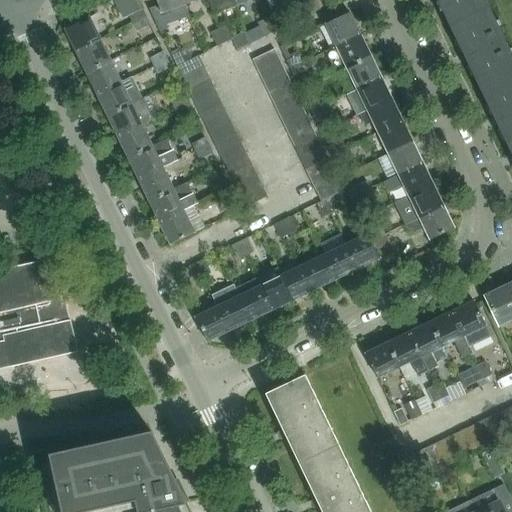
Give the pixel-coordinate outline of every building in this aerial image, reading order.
[(189,19),(184,7),(181,0),(156,0),(159,7),(150,10),(162,33),(168,31),(166,27),(189,19)] [(235,5),(232,0),(207,0),(212,13),(235,5)] [(315,13),(308,0),(307,0),(300,4),(307,17),(315,13)] [(319,0),(308,0),(315,13),(323,9),(319,0)] [(436,0),(444,15),(477,0),(436,0)] [(511,55),(485,0),(477,0),(444,15),(472,73),(511,55)] [(133,24),(146,18),(143,10),(129,16),(133,24)] [(337,48),(362,36),(351,14),(326,25),(337,47),(337,48)] [(277,15),(268,20),(274,33),(284,28),(277,15)] [(77,52),(102,40),(91,18),(66,30),(77,52)] [(146,18),(133,24),(137,32),(150,26),(146,18)] [(274,33),(268,20),(258,25),(265,38),(274,33)] [(226,26),(219,30),(225,44),(233,40),(226,26)] [(225,44),(219,30),(211,34),(218,48),(225,44)] [(336,74),(347,69),(371,57),(362,36),(337,48),(337,47),(325,52),(336,74)] [(87,74),(112,62),(102,40),(77,52),(87,74)] [(253,60),(259,71),(280,61),(275,50),(253,60)] [(178,68),(186,65),(180,51),(171,55),(178,68)] [(150,59),(153,67),(167,61),(163,53),(150,59)] [(511,125),(511,55),(472,73),(500,131),(511,125)] [(291,69),(304,63),(300,56),(287,62),(291,69)] [(347,69),(358,91),(382,79),(371,57),(347,69)] [(200,58),(186,65),(178,68),(183,80),(206,69),(200,58)] [(171,69),(167,61),(153,67),(157,75),(171,69)] [(259,71),(264,82),(286,72),(280,61),(259,71)] [(87,74),(97,95),(122,83),(112,62),(87,74)] [(304,63),(291,69),(295,77),(307,71),(304,63)] [(189,91),(211,80),(206,69),(183,80),(189,91)] [(264,82),(269,93),(291,83),(286,72),(264,82)] [(382,79),(358,91),(368,112),(392,100),(382,79)] [(194,102),(216,91),(211,80),(189,91),(194,102)] [(97,95),(108,117),(133,104),(122,83),(97,95)] [(269,93),(275,104),(296,94),(291,83),(269,93)] [(199,112),(221,102),(216,91),(194,102),(199,112)] [(275,104),(280,115),(301,105),(296,94),(275,104)] [(174,110),(188,104),(184,95),(171,102),(174,110)] [(307,104),(311,113),(325,106),(322,98),(307,104)] [(108,117),(118,138),(143,126),(143,127),(154,121),(144,99),(133,104),(108,117)] [(374,124),(378,134),(403,122),(392,100),(368,112),(361,115),(367,128),(374,124)] [(204,123),(226,113),(221,102),(199,112),(204,123)] [(188,104),(174,110),(178,118),(192,112),(188,104)] [(280,115),(285,126),(307,116),(301,105),(280,115)] [(329,114),(325,106),(311,113),(315,121),(329,114)] [(210,134),(232,123),(226,113),(204,123),(210,134)] [(285,126),(290,137),(312,126),(307,116),(285,126)] [(413,143),(403,122),(378,134),(388,155),(413,143)] [(215,145),(237,134),(232,123),(210,134),(215,145)] [(511,125),(500,131),(511,154),(511,125)] [(143,126),(118,138),(128,159),(153,147),(143,127),(143,126)] [(296,147),(317,137),(312,126),(290,137),(296,147)] [(220,156),(242,145),(237,134),(215,145),(220,156)] [(296,147),(301,158),(322,148),(317,137),(296,147)] [(192,145),(196,153),(209,147),(206,139),(192,145)] [(328,148),(332,156),(346,149),(342,141),(328,148)] [(388,155),(399,177),(423,165),(413,143),(388,155)] [(226,167),(247,156),(242,145),(220,156),(226,167)] [(139,181),(164,169),(180,162),(174,151),(159,159),(153,147),(128,159),(139,181)] [(213,155),(209,147),(196,153),(199,161),(213,155)] [(307,170),(328,160),(322,148),(301,158),(307,170)] [(350,158),(346,149),(332,156),(336,164),(350,158)] [(231,177),(253,167),(247,156),(226,167),(231,177)] [(307,170),(312,181),(333,170),(328,160),(307,170)] [(423,165),(399,177),(386,183),(391,194),(404,187),(409,198),(433,186),(423,165)] [(236,188),(258,178),(253,167),(231,177),(236,188)] [(150,203),(174,191),(164,169),(139,181),(150,203)] [(317,192),(338,181),(333,170),(312,181),(317,192)] [(242,199),(263,189),(258,178),(236,188),(242,199)] [(322,203),(326,201),(334,197),(343,192),(338,181),(317,192),(322,203)] [(230,190),(226,182),(213,188),(217,196),(230,190)] [(354,188),(357,196),(371,190),(367,182),(354,188)] [(150,203),(160,224),(185,212),(200,205),(190,184),(174,191),(150,203)] [(409,198),(420,220),(444,208),(433,186),(409,198)] [(242,199),(247,209),(268,199),(263,189),(242,199)] [(230,190),(217,196),(221,204),(234,198),(230,190)] [(375,198),(371,190),(357,196),(361,204),(375,198)] [(340,210),(334,197),(326,201),(333,214),(340,210)] [(324,218),(333,214),(326,201),(322,203),(318,205),(324,218)] [(454,230),(444,208),(420,220),(407,226),(412,237),(425,231),(430,241),(454,230)] [(195,234),(185,212),(160,224),(170,246),(195,234)] [(282,222),(289,236),(297,232),(290,218),(282,222)] [(282,240),(289,236),(282,222),(274,226),(282,240)] [(382,228),(369,235),(348,245),(360,270),(380,260),(376,251),(390,245),(382,228)] [(238,244),(245,257),(254,253),(247,240),(238,244)] [(238,244),(230,248),(236,261),(245,257),(238,244)] [(348,245),(325,256),(337,281),(360,270),(348,245)] [(337,281),(325,256),(304,266),(316,291),(337,281)] [(211,274),(204,260),(196,264),(203,278),(211,274)] [(0,369),(78,352),(71,322),(57,265),(46,268),(45,262),(0,272),(0,369)] [(203,278),(196,264),(189,268),(195,282),(203,278)] [(295,302),(316,291),(304,266),(282,277),(295,302)] [(282,277),(261,287),(273,312),(295,302),(282,277)] [(237,289),(252,322),(273,312),(261,287),(257,279),(237,289)] [(218,308),(230,333),(252,322),(237,289),(235,285),(212,296),(218,308)] [(500,327),(511,320),(511,290),(510,286),(486,298),(500,327)] [(491,337),(475,303),(453,313),(469,348),(491,337)] [(230,333),(218,308),(195,319),(208,344),(230,333)] [(453,313),(431,323),(443,347),(454,342),(462,360),(472,355),(469,348),(453,313)] [(428,372),(429,372),(438,367),(431,353),(443,347),(431,323),(409,334),(428,372)] [(428,372),(409,334),(388,344),(399,368),(409,363),(416,378),(428,372)] [(388,344),(366,355),(377,378),(399,368),(388,344)] [(492,376),(486,362),(478,366),(484,380),(492,376)] [(476,384),(484,380),(478,366),(470,370),(476,384)] [(301,467),(340,448),(305,376),(266,395),(301,467)] [(449,397),(443,383),(435,387),(441,400),(449,397)] [(441,400),(435,387),(427,391),(434,404),(441,400)] [(415,401),(406,405),(412,420),(422,415),(415,401)] [(408,423),(402,409),(394,413),(400,426),(408,423)] [(511,435),(511,410),(511,409),(498,415),(508,437),(511,435)] [(508,437),(498,415),(487,420),(497,443),(508,437)] [(497,443),(487,420),(476,426),(486,448),(497,443)] [(486,448),(476,426),(466,431),(477,453),(486,448)] [(477,453),(466,431),(455,436),(466,458),(477,453)] [(191,511),(153,433),(50,456),(62,511),(191,511)] [(466,458),(455,436),(445,440),(455,463),(466,458)] [(455,463),(445,440),(435,446),(445,467),(455,463)] [(445,467),(435,446),(424,451),(435,473),(445,467)] [(370,511),(340,448),(301,467),(322,511),(370,511)] [(435,473),(424,451),(406,459),(416,481),(435,473)] [(511,511),(511,501),(505,487),(470,503),(474,511),(511,511)] [(474,511),(470,503),(450,511),(474,511)]
